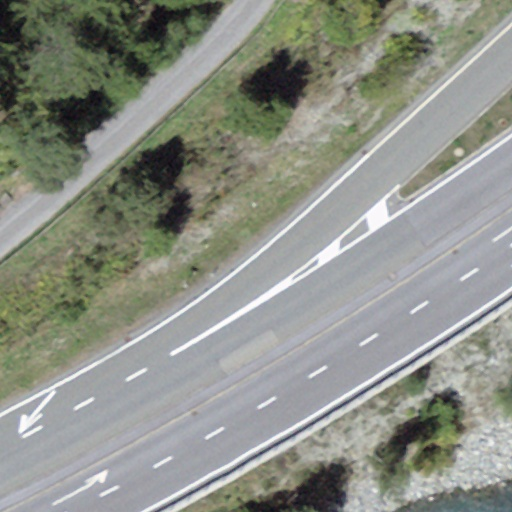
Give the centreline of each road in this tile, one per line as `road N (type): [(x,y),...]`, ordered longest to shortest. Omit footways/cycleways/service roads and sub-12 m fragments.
road 1 (tertiary): [(511,54),(204,314),(0,428)]
road 2 (primary): [(511,215),(236,386),(0,506)]
road 3 (unclassified): [(0,231),(209,44),(246,0)]
